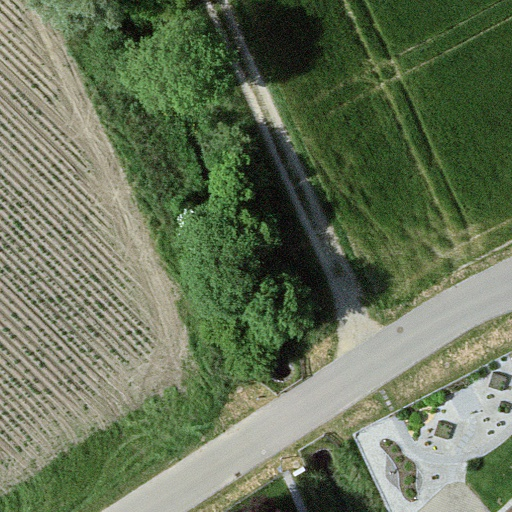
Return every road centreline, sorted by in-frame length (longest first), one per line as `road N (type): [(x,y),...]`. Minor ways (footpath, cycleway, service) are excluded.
road 1 (residential): [(511,292),(346,374),(141,511)]
road 2 (track): [(346,374),(190,0)]
